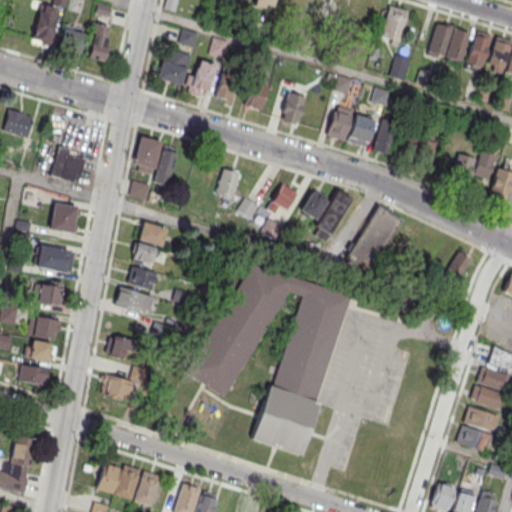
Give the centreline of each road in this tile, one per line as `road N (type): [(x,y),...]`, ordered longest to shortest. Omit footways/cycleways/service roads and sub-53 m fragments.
road 1 (tertiary): [(511,244),(366,175),(0,68)]
road 2 (residential): [(145,0),(48,511)]
road 3 (residential): [(353,511),(65,421)]
road 4 (residential): [(410,511),(462,346)]
